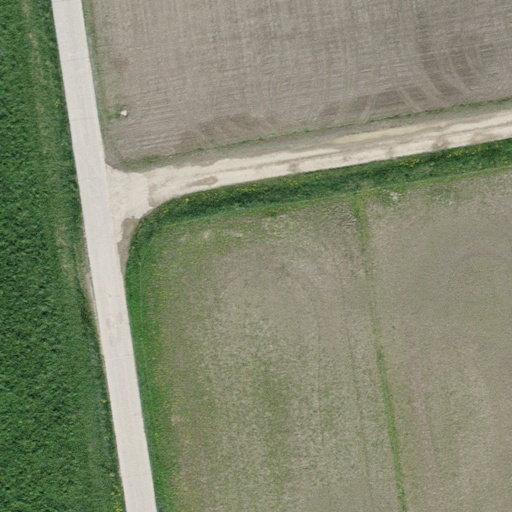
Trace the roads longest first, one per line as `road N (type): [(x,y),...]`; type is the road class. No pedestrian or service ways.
road 1 (residential): [(138,511),(62,0)]
road 2 (track): [(93,207),(511,134)]
